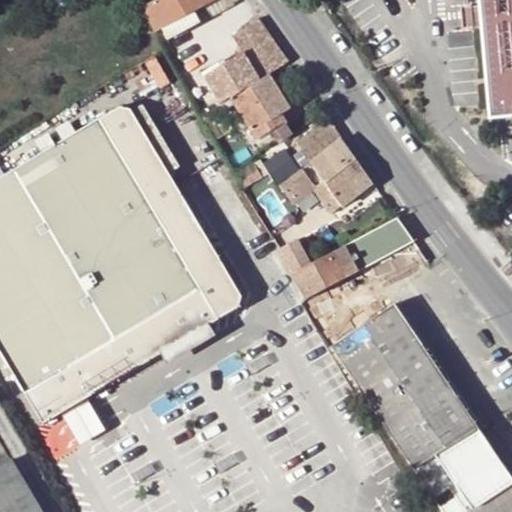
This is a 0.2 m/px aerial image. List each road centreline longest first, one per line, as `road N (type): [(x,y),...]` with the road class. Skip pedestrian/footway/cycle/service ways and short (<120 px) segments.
road 1 (primary): [(511,313),(284,0)]
road 2 (unknown): [(150,102),(272,323)]
